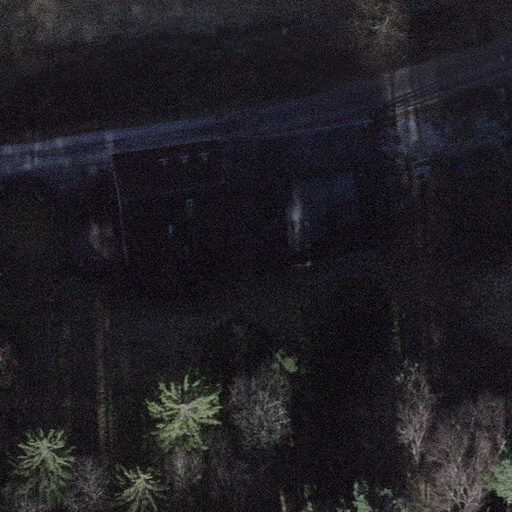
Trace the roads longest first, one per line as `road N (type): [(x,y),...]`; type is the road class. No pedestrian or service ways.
road 1 (residential): [(5,163),(308,113),(511,53)]
road 2 (track): [(394,511),(511,465)]
